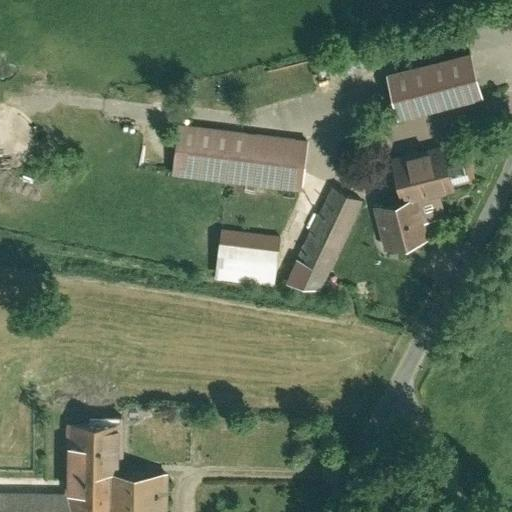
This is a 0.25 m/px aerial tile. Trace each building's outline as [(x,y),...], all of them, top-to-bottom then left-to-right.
[(478,98),(466,48),(384,68),(396,118),(478,98)] [(28,123),(20,113),(7,106),(0,105),(0,169),(2,170),(15,166),(24,158),(30,146),(31,135),(28,123)] [(300,191),(306,137),(175,122),(168,176),(300,191)] [(442,220),(435,191),(452,186),(441,143),(384,158),(395,201),(371,207),(382,250),(426,239),(423,225),(442,220)] [(323,284),(358,201),(323,186),(310,212),(313,213),(286,275),(302,282),(320,290),(323,284)] [(213,254),(271,261),(275,235),(216,228),(213,254)] [(0,511),(163,511),(165,471),(118,470),(120,421),(60,419),(58,491),(0,489),(0,511)]
